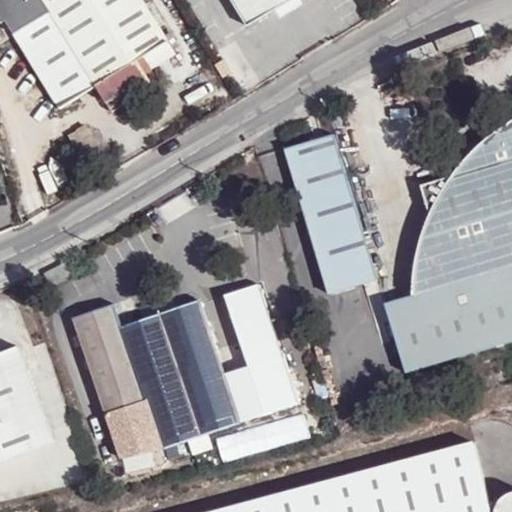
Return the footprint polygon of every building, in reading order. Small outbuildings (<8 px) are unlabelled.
[(0,0),(0,23),(4,21),(56,111),(98,87),(112,112),(153,89),(144,73),(175,56),(142,0),(0,0)] [(232,0),(248,25),(291,0),(232,0)] [(511,293),(511,120),(476,149),(453,175),(422,185),(431,215),(440,246),(417,252),(413,274),(412,296),(412,299),(453,285),(460,309),(511,293)] [(335,134),(285,149),(329,294),(379,280),(335,134)] [(431,215),(417,252),(440,246),(431,215)] [(66,263),(44,273),(50,282),(71,272),(66,263)] [(511,293),(460,309),(453,285),(412,299),(412,296),(385,303),(406,373),(511,341),(511,293)] [(123,459),(163,450),(242,424),(201,302),(123,329),(115,305),(75,319),(123,459)] [(23,346),(0,354),(0,464),(56,443),(23,346)] [(494,511),(476,440),(211,511),(494,511)]
